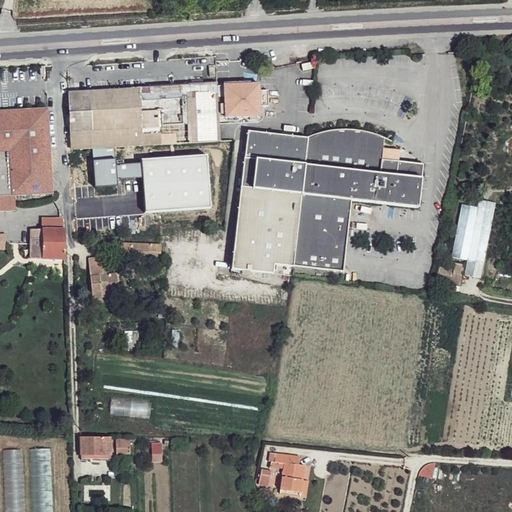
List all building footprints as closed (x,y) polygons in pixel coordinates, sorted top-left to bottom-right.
[(150,82),(130,83),(131,91),(151,89),(150,82)] [(259,85),(226,86),(229,118),(261,118),(259,85)] [(131,91),(70,94),(73,152),(221,143),(218,87),(190,88),(151,89),(131,91)] [(469,94),(455,187),(480,191),(493,113),(495,98),(469,94)] [(511,98),(495,98),(493,113),(511,112),(511,98)] [(49,109),(0,111),(0,211),(16,211),(15,196),(53,194),(49,109)] [(306,137),(247,131),(229,268),(270,274),(271,265),(340,273),(349,202),(416,209),(421,165),(380,161),(382,139),(376,136),(368,133),(357,131),(348,130),(339,130),(330,131),(320,132),(306,137)] [(121,152),(98,154),(98,162),(121,160),(121,152)] [(121,160),(98,162),(99,182),(122,181),(121,160)] [(492,205),(475,202),(474,208),(458,205),(450,259),(466,262),(463,277),(480,280),(492,205)] [(64,223),(49,223),(49,231),(65,232),(64,223)] [(45,231),(33,231),(32,260),(45,260),(45,231)] [(49,231),(45,231),(45,260),(66,261),(65,232),(49,231)] [(129,242),(120,242),(120,256),(162,259),(163,251),(129,248),(129,242)] [(163,244),(129,242),(129,248),(163,251),(163,244)] [(462,265),(454,263),(453,269),(451,284),(459,285),(462,265)] [(103,264),(91,265),(91,289),(119,289),(117,280),(104,281),(103,264)] [(440,267),(437,283),(451,284),(453,269),(440,267)] [(119,289),(91,289),(91,305),(100,305),(100,297),(105,296),(106,302),(118,302),(119,289)] [(131,433),(116,432),(117,451),(131,451),(131,433)] [(112,437),(83,436),(83,455),(112,455),(112,437)] [(22,465),(21,450),(3,451),(4,466),(22,465)] [(296,459),(275,456),(273,464),(280,466),(274,495),(296,499),(299,483),(304,484),(306,469),(295,466),(296,459)] [(304,484),(299,483),(296,499),(305,500),(307,484),(304,484)]
